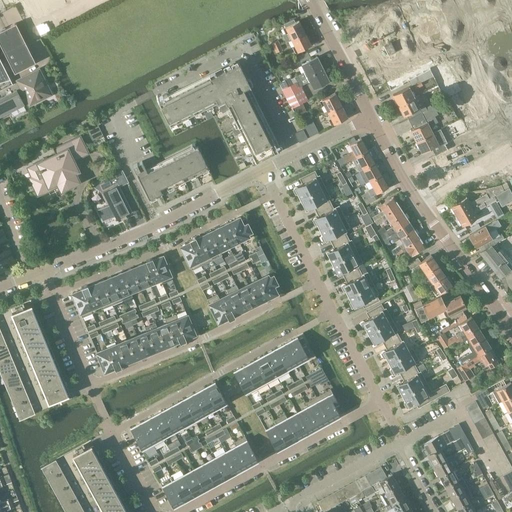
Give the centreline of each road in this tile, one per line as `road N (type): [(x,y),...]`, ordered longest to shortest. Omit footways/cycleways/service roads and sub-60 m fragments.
road 1 (residential): [(294,154),(244,47),(114,111),(135,155),(124,160),(156,225)]
road 2 (residential): [(334,311),(111,433)]
road 3 (residential): [(317,279),(90,387)]
road 4 (residential): [(352,79),(446,31),(505,153),(511,150)]
road 5 (residential): [(274,192),(52,293)]
road 6 (tertiary): [(502,314),(407,185),(371,117)]
road 7 (residential): [(379,400),(179,511)]
road 8 (residential): [(290,511),(286,505),(396,444)]
road 9 (residential): [(44,271),(156,225)]
road 10 (residential): [(156,225),(263,169)]
